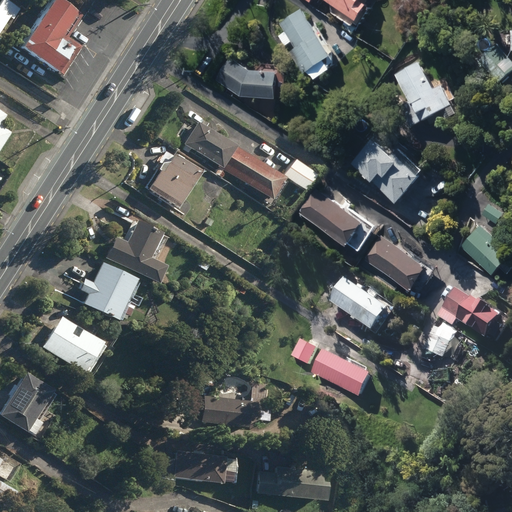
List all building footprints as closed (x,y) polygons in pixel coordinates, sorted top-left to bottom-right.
[(0,35),(11,18),(14,20),(21,10),(6,0),(5,0),(0,8),(0,35)] [(58,0),(26,49),(65,75),(83,48),(69,39),(84,16),(59,0),(58,0)] [(312,0),(323,0),(356,23),(367,9),(359,3),(361,0),(304,0),(310,4),(312,0)] [(312,71),(318,81),(330,74),(324,63),(331,59),(302,12),(281,24),(286,33),(279,38),(286,48),(293,44),(297,50),(291,54),(305,76),(312,71)] [(346,31),(353,35),(355,31),(349,27),(346,31)] [(401,37),(406,42),(410,36),(405,33),(401,37)] [(478,62),(499,85),(511,73),(511,62),(496,45),(478,62)] [(368,58),(377,69),(383,63),(375,53),(368,58)] [(241,99),(275,102),(277,76),(251,73),(232,60),(217,82),(241,99)] [(400,108),(411,129),(442,113),(446,121),(458,115),(445,87),(434,93),(419,64),(396,76),(410,103),(400,108)] [(494,121),(511,132),(511,107),(505,104),(494,121)] [(0,153),(13,134),(2,127),(8,117),(0,111),(0,153)] [(260,201),(266,205),(282,182),(276,178),(277,177),(193,122),(178,144),(216,168),(212,174),(218,178),(222,171),(235,180),(234,181),(262,199),(260,201)] [(373,183),(397,205),(419,180),(394,156),(391,160),(372,143),(351,166),(372,185),(373,183)] [(168,207),(171,209),(195,173),(177,161),(180,158),(175,155),(172,159),(160,151),(149,169),(151,170),(139,188),(168,207)] [(279,175),(297,189),(309,174),(291,160),(279,175)] [(295,197),(282,188),(272,202),(284,211),(295,197)] [(301,213),(347,244),(363,221),(317,189),(301,213)] [(482,215),(497,225),(505,215),(489,204),(482,215)] [(100,258),(149,283),(158,266),(141,257),(153,232),(129,220),(119,242),(110,237),(100,258)] [(495,271),(503,278),(511,267),(511,253),(481,225),(462,246),(492,274),(495,271)] [(84,239),(95,249),(100,243),(89,233),(84,239)] [(365,258),(410,289),(426,265),(381,235),(365,258)] [(193,265),(202,270),(206,264),(197,259),(193,265)] [(76,303),(108,320),(129,279),(97,263),(87,283),(78,278),(73,289),(81,293),(76,303)] [(330,301),(373,330),(388,308),(345,279),(330,301)] [(233,291),(239,294),(243,289),(236,285),(233,291)] [(457,320),(486,338),(501,316),(489,308),(489,306),(480,300),(479,302),(472,297),(471,298),(457,289),(438,317),(453,326),(457,320)] [(121,313),(126,316),(131,305),(126,303),(121,313)] [(131,316),(138,320),(141,314),(134,310),(131,316)] [(74,369),(79,372),(96,346),(91,343),(93,341),(57,317),(36,348),(72,372),(74,369)] [(425,351),(443,359),(454,336),(435,327),(425,351)] [(293,358),(309,365),(317,348),(300,341),(293,358)] [(314,374),(360,397),(371,375),(325,351),(314,374)] [(192,381),(208,386),(213,366),(197,362),(192,381)] [(16,429),(22,433),(47,395),(41,391),(43,389),(18,373),(0,400),(0,420),(15,430),(16,429)] [(198,422),(244,426),(245,419),(255,420),(256,404),(246,403),(246,401),(201,397),(198,422)] [(42,445),(48,449),(53,440),(47,436),(42,445)] [(169,477),(216,483),(216,481),(225,482),(227,471),(218,470),(219,457),(172,451),(171,460),(156,458),(154,474),(169,476),(169,477)] [(252,494),(316,500),(319,472),(289,469),(289,472),(271,470),(270,474),(254,473),(252,494)] [(0,501),(4,505),(12,493),(0,484),(0,501)]
